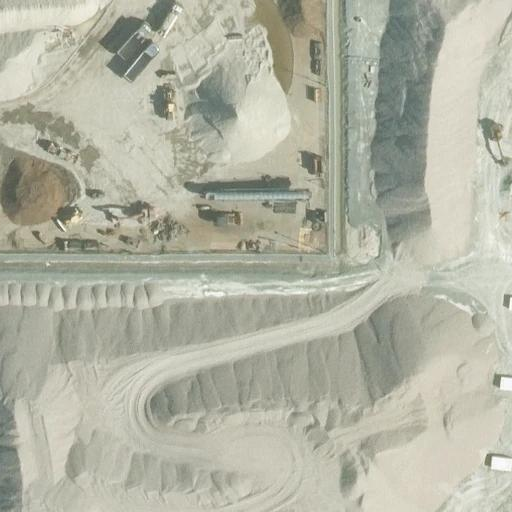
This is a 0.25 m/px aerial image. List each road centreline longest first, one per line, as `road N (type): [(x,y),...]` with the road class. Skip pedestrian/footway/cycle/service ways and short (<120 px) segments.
road 1 (unknown): [(511,33),(53,18)]
road 2 (unknown): [(57,226),(162,245),(511,254)]
road 3 (unknown): [(94,511),(57,226)]
road 4 (unknown): [(53,18),(57,226)]
